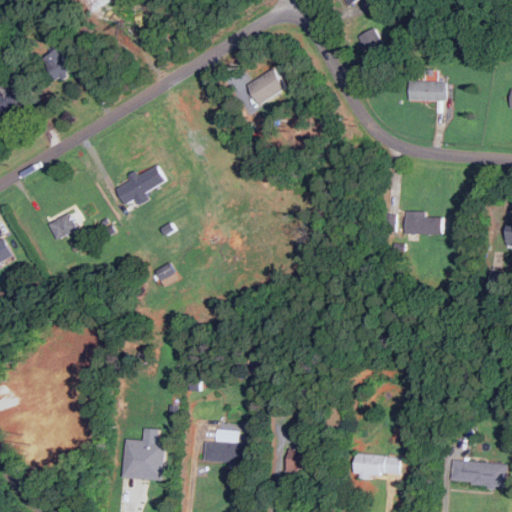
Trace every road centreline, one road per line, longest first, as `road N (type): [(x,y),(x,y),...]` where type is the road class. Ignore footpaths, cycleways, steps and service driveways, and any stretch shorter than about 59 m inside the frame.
road 1 (residential): [(0,183),(295,0)]
road 2 (residential): [(295,0),(386,140),(511,156)]
